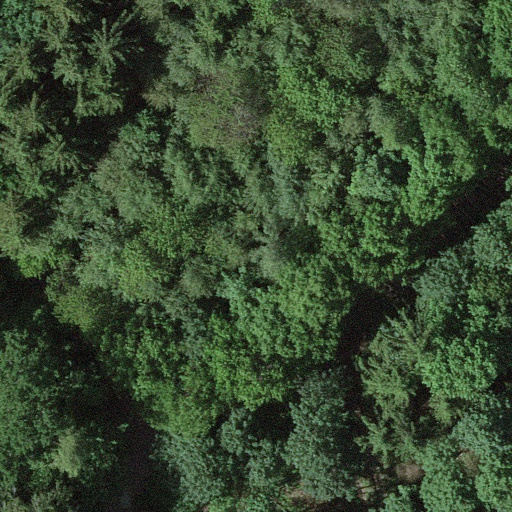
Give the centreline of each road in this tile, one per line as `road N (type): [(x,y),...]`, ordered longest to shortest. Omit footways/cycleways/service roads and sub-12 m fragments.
road 1 (track): [(181,409),(511,79)]
road 2 (track): [(0,238),(181,409)]
road 3 (track): [(101,511),(181,409)]
